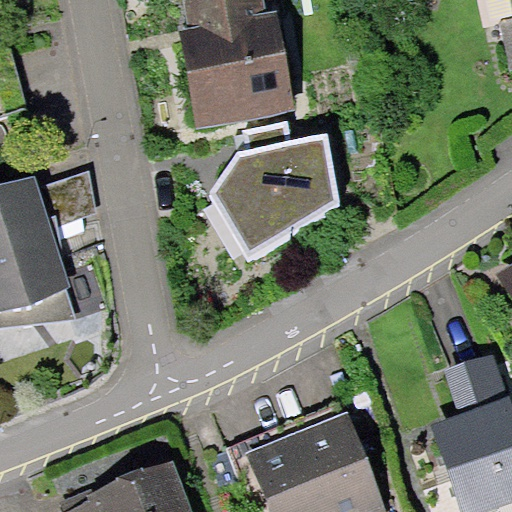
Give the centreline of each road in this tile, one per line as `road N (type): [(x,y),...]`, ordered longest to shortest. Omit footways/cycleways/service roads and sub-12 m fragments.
road 1 (residential): [(511,194),(385,276),(150,383)]
road 2 (residential): [(91,0),(150,383)]
road 3 (residential): [(150,383),(0,442)]
